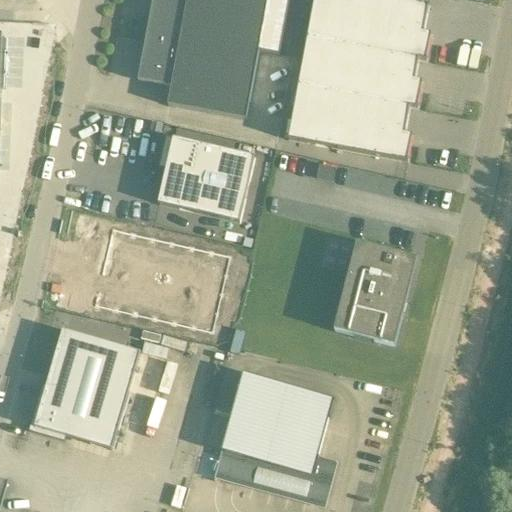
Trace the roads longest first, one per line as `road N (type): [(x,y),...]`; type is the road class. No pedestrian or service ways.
road 1 (unclassified): [(394,511),(467,232),(511,2)]
road 2 (unclassified): [(88,0),(24,317),(0,396)]
